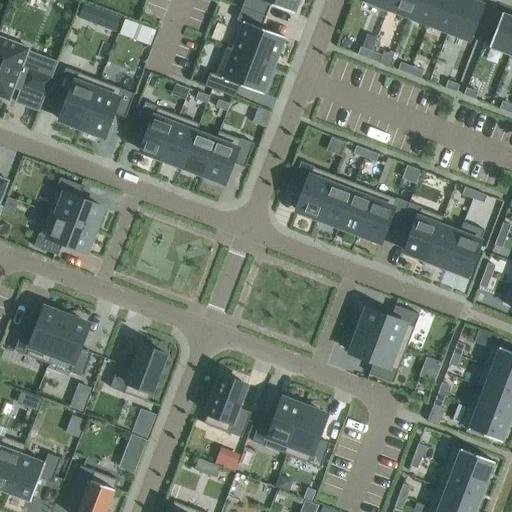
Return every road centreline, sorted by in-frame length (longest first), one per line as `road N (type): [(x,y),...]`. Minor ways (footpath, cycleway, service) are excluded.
road 1 (residential): [(0,136),(247,230)]
road 2 (residential): [(333,0),(247,230)]
road 3 (residential): [(4,255),(208,331)]
road 4 (residential): [(208,331),(141,511)]
